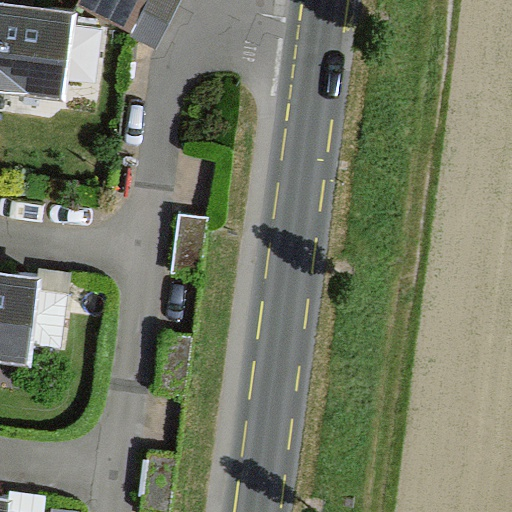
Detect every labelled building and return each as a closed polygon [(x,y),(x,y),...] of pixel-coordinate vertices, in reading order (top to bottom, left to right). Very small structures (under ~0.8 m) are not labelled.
[(147,0),(82,0),(81,4),(133,30),(147,0)] [(175,0),(147,0),(133,30),(155,41),(175,0)] [(5,1),(0,39),(0,81),(64,90),(65,77),(72,23),(74,9),(5,1)] [(72,23),(65,77),(98,80),(105,27),(72,23)] [(210,215),(181,211),(173,271),(202,275),(210,215)] [(39,274),(0,268),(0,351),(30,356),(32,342),(38,288),(39,274)] [(69,292),(38,288),(32,342),(62,346),(69,292)] [(195,334),(165,330),(158,391),(188,394),(195,334)] [(172,511),(180,453),(149,450),(143,509),(164,511),(172,511)] [(11,495),(0,494),(0,511),(8,511),(9,509),(11,495)]
